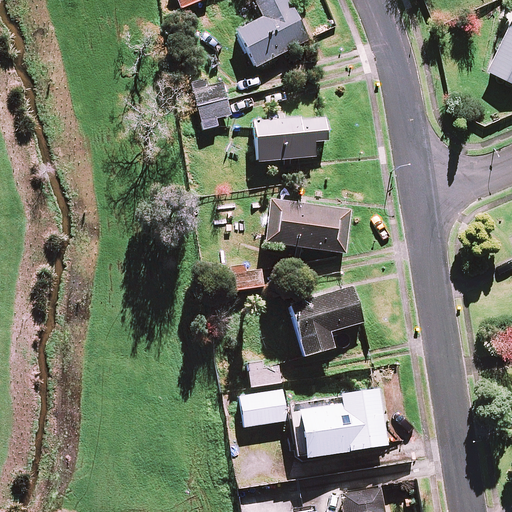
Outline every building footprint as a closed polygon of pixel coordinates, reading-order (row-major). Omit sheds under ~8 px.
[(305,39),(285,0),(252,0),(260,14),(234,27),(253,65),(305,39)] [(511,20),(489,66),(511,77),(511,20)] [(226,116),(219,82),(191,88),(201,131),(216,128),(213,119),(226,116)] [(322,139),(321,117),(253,120),(255,161),(312,158),(311,139),(322,139)] [(348,208),(265,198),(260,242),(343,252),(348,208)] [(262,288),(260,265),(230,266),(232,290),(262,288)] [(359,322),(349,287),(287,304),(302,359),(330,351),(325,331),(359,322)] [(277,365),(247,368),(249,387),(278,384),(277,365)] [(384,439),(376,383),(336,389),(338,400),(295,407),(302,452),(384,439)] [(284,420),(282,391),(238,395),(241,424),(284,420)] [(339,511),(382,511),(379,486),(337,491),(339,511)]
